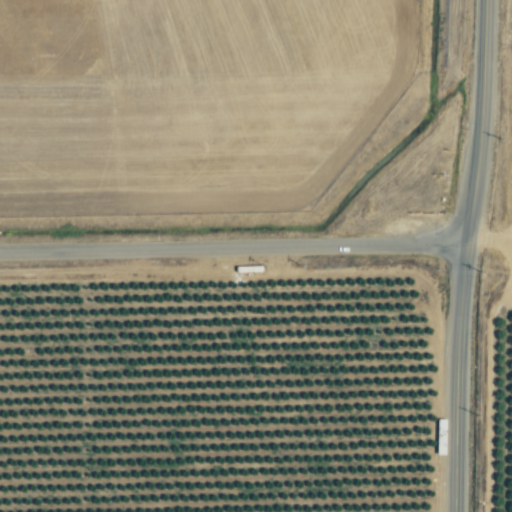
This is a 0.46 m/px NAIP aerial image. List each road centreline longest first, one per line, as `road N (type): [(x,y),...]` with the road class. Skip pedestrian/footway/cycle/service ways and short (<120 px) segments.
road 1 (residential): [(467,246),(0,254)]
road 2 (secondary): [(455,511),(467,246)]
road 3 (secondary): [(467,246),(486,12)]
